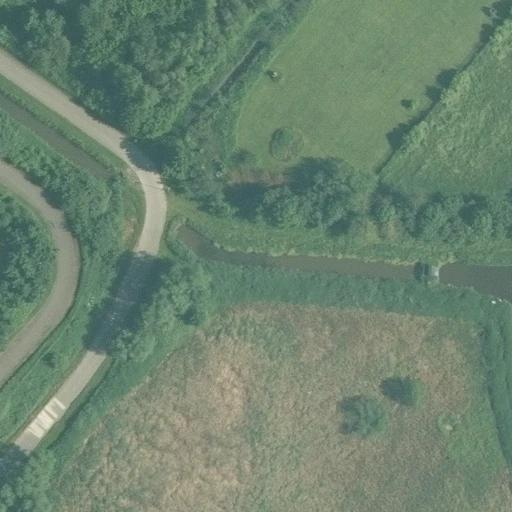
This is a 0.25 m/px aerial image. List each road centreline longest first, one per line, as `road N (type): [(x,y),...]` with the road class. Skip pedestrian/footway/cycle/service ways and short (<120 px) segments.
road 1 (unclassified): [(0,471),(90,364),(157,211),(140,161),(0,60)]
road 2 (track): [(157,198),(217,228),(269,237),(511,246)]
